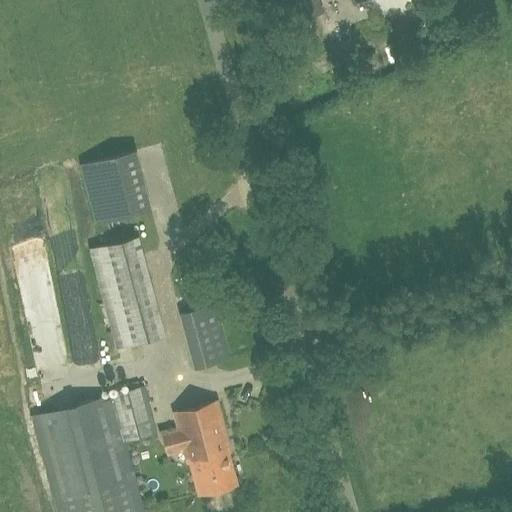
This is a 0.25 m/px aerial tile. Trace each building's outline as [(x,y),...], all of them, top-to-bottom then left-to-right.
[(316,0),(289,0),(298,20),(321,11),(316,0)] [(100,224),(152,215),(142,155),(90,163),(100,224)] [(75,314),(97,308),(72,214),(50,219),(75,314)] [(89,252),(114,351),(169,336),(142,237),(89,252)] [(18,244),(31,328),(56,324),(54,311),(59,310),(48,240),(18,244)] [(183,393),(190,385),(178,374),(171,382),(183,393)] [(110,396),(32,418),(58,511),(143,511),(135,482),(123,443),(155,434),(142,387),(110,396)] [(208,444),(226,440),(216,401),(173,413),(187,464),(212,457),(208,444)] [(212,457),(187,464),(189,463),(197,495),(236,485),(227,453),(229,452),(226,440),(208,444),(212,457)]
